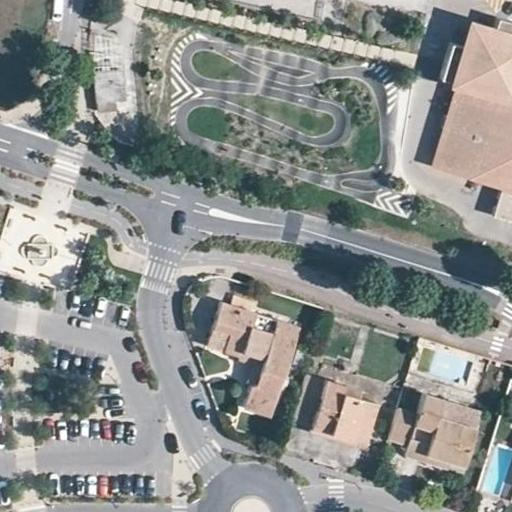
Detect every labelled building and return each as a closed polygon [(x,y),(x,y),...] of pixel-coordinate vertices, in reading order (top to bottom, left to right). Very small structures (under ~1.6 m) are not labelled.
[(511,26),(495,21),(490,34),(487,44),(472,55),(460,50),(447,46),(435,81),(454,88),(426,164),(464,179),(511,195),(511,200),(509,208),(511,208),(511,26)] [(460,50),(472,55),(487,44),(490,34),(468,27),(460,50)] [(118,67),(93,70),(97,112),(106,111),(105,102),(122,100),(118,67)] [(296,324),(250,311),(253,301),(233,295),(230,304),(219,301),(208,336),(211,345),(237,354),(236,358),(249,362),(245,381),(249,383),(243,404),(268,413),(296,324)] [(307,371),(291,419),(328,431),(362,440),(374,400),(355,393),(356,387),(307,371)] [(440,399),(422,393),(416,414),(396,407),(386,440),(406,445),(404,452),(443,463),(445,457),(463,462),(474,427),(436,416),(440,399)] [(440,399),(436,416),(474,427),(478,411),(440,399)] [(377,468),(373,481),(387,486),(391,472),(377,468)]
